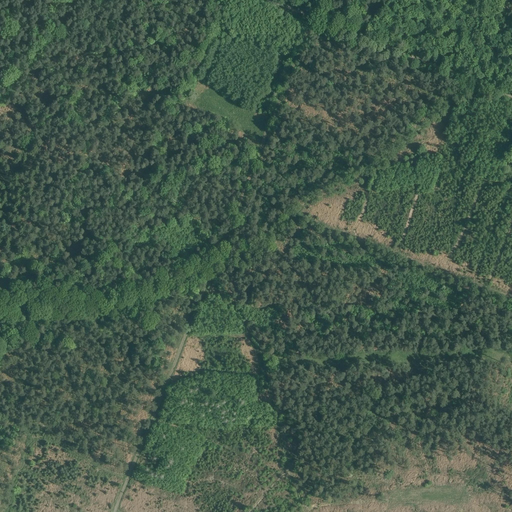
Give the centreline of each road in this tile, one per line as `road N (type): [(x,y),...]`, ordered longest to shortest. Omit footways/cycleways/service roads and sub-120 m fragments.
road 1 (track): [(0,315),(102,310),(209,268),(287,434),(300,489)]
road 2 (track): [(209,268),(245,255),(466,94),(511,86)]
road 3 (track): [(511,95),(308,15)]
